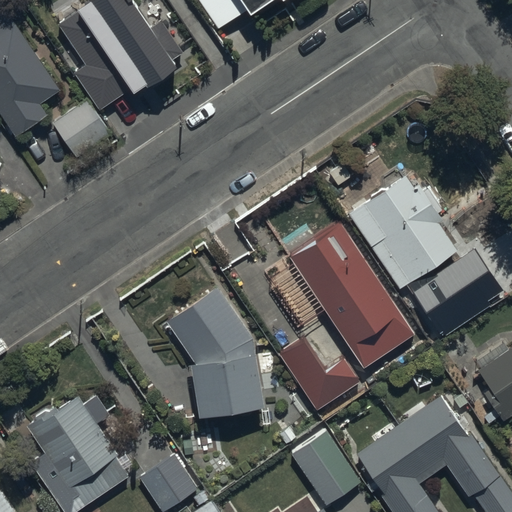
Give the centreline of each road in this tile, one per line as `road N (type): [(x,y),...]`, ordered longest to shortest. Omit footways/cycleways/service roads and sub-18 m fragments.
road 1 (residential): [(0,298),(438,0)]
road 2 (residential): [(511,101),(445,0)]
